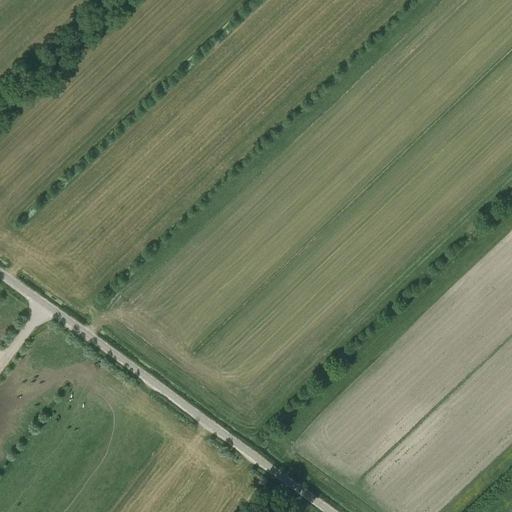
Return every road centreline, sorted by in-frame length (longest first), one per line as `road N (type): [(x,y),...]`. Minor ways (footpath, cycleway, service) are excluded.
road 1 (unclassified): [(328,511),(0,271)]
road 2 (track): [(107,0),(0,102)]
